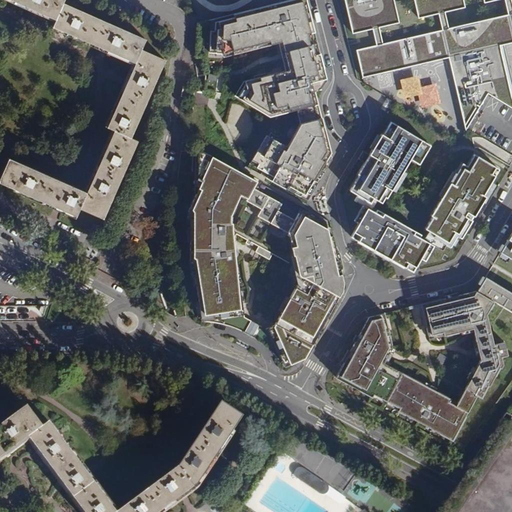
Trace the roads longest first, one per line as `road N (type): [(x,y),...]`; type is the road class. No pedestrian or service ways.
road 1 (residential): [(135,0),(183,23),(165,136),(105,267)]
road 2 (primary): [(215,375),(489,511)]
road 3 (primary): [(511,508),(298,393)]
road 4 (residential): [(370,290),(463,273),(511,199)]
road 5 (primary): [(298,393),(145,322)]
road 6 (residential): [(370,290),(341,246),(329,197),(356,139)]
road 7 (primary): [(0,238),(115,306)]
road 8 (residential): [(298,393),(347,310),(370,290)]
